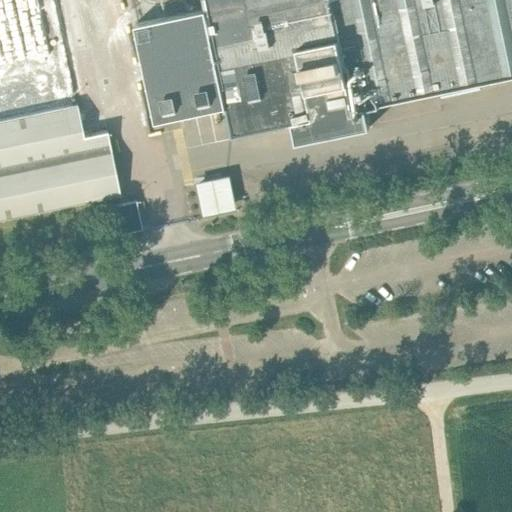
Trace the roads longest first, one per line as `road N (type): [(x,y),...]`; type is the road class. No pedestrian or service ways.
road 1 (tertiary): [(0,299),(511,193)]
road 2 (unclassified): [(0,438),(511,372)]
road 3 (unknown): [(162,266),(96,62)]
